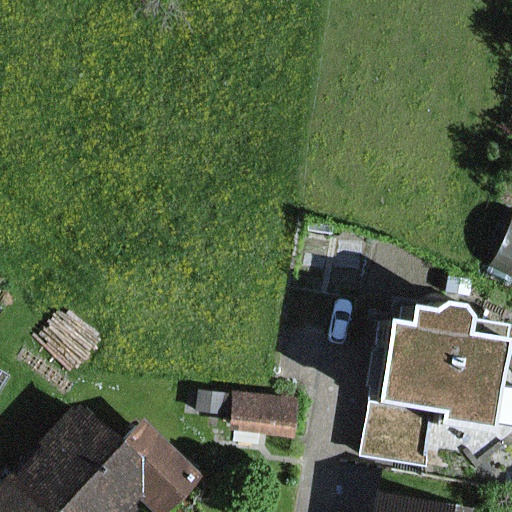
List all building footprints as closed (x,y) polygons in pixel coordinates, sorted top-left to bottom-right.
[(511,323),(481,319),(470,303),(450,300),(437,308),(415,304),(412,323),(393,320),(379,403),(446,414),(444,425),(498,434),(511,348),(511,323)] [(226,393),(198,391),(196,413),(225,415),(226,393)] [(299,399),(234,392),(230,433),(295,439),(299,399)] [(123,443),(80,404),(0,492),(0,511),(130,511),(140,502),(150,511),(172,511),(205,476),(144,420),(123,443)] [(472,511),(473,510),(379,492),(375,511),(472,511)]
